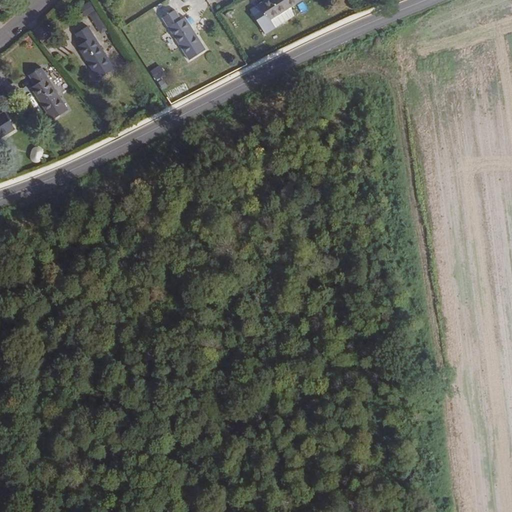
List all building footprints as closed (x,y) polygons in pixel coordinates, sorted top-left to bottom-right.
[(90,0),(82,6),(86,12),(94,6),(90,0)] [(303,0),(265,0),(260,3),(262,8),(253,14),(266,34),(276,28),(271,20),(291,8),(303,0)] [(295,17),(291,8),(271,20),(276,28),(295,17)] [(89,15),(100,33),(111,26),(100,9),(89,15)] [(176,10),(162,18),(189,60),(206,50),(186,17),(182,20),(176,10)] [(88,26),(75,34),(82,44),(78,46),(98,79),(115,69),(88,26)] [(42,67),(29,75),(35,85),(31,88),(52,121),(69,110),(42,67)] [(4,113),(0,115),(0,139),(15,130),(4,113)]
